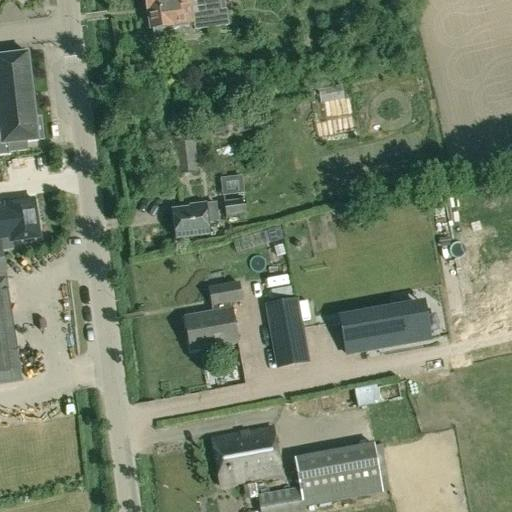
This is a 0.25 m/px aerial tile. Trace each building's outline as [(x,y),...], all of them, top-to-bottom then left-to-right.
[(220,10),(219,0),(147,0),(152,27),(154,40),(175,37),(174,29),(189,27),(188,22),(193,22),(194,31),(228,26),(226,9),(220,10)] [(27,152),(27,142),(37,141),(44,141),(44,139),(41,118),(35,119),(27,54),(0,57),(0,156),(10,155),(10,153),(27,152)] [(228,132),(226,123),(213,125),(215,134),(228,132)] [(177,177),(198,175),(194,144),(174,146),(177,177)] [(0,183),(21,181),(17,156),(0,158),(0,183)] [(211,167),(217,187),(242,180),(236,160),(211,167)] [(503,205),(509,204),(506,184),(478,190),(482,209),(488,208),(488,210),(503,207),(503,205)] [(0,241),(1,244),(11,242),(39,238),(33,200),(31,200),(5,204),(0,205),(0,241)] [(224,203),(225,217),(246,214),(245,200),(224,203)] [(218,222),(216,204),(204,206),(191,207),(192,209),(173,212),(176,239),(207,235),(206,223),(218,222)] [(481,279),(472,239),(430,249),(439,292),(470,285),(470,282),(481,279)] [(0,276),(0,385),(22,382),(6,278),(6,275),(0,276)] [(511,275),(501,278),(474,284),(470,285),(481,336),(511,328),(511,275)] [(209,288),(213,312),(184,317),(191,353),(203,351),(203,354),(206,357),(214,355),(216,352),(215,348),(238,344),(232,309),(231,303),(242,301),(239,283),(209,288)] [(296,301),(267,307),(278,368),(307,362),(296,301)] [(326,318),(348,316),(346,301),(325,303),(326,318)] [(422,308),(358,319),(363,346),(364,352),(380,349),(419,342),(430,341),(429,339),(427,339),(422,308)] [(363,346),(358,319),(340,323),(346,355),(360,353),(364,352),(363,346)] [(377,386),(353,390),(356,409),(380,405),(377,386)] [(211,441),(220,486),(280,475),(272,429),(211,441)] [(382,493),(374,446),(373,444),(294,459),(299,488),(303,509),(304,509),(382,494),(382,493)] [(303,511),(304,509),(303,509),(299,488),(257,496),(260,511),(303,511)]
